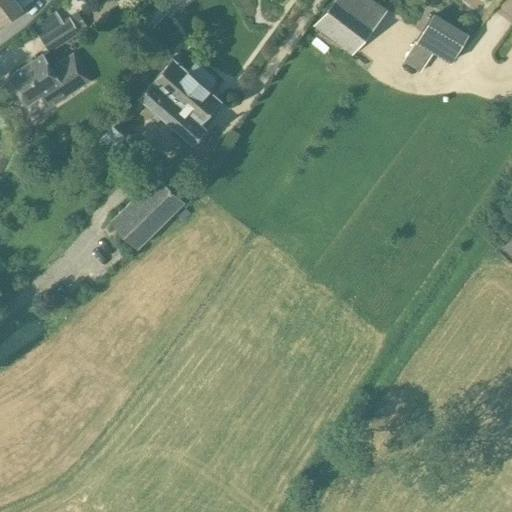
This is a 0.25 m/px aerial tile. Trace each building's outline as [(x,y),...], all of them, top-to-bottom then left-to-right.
[(0,0),(0,24),(22,7),(31,0),(0,0)] [(387,10),(374,0),(332,0),(314,26),(354,55),(387,10)] [(41,34),(40,36),(50,52),(80,33),(79,31),(87,26),(78,12),(70,17),(69,17),(63,21),(41,34)] [(416,41),(451,62),(468,33),(434,12),(416,41)] [(401,60),(417,71),(430,52),(414,41),(401,60)] [(50,107),(68,94),(92,79),(74,52),(51,67),(43,54),(10,76),(27,103),(41,94),(50,107)] [(202,121),(221,99),(209,88),(209,87),(217,78),(196,60),(188,69),(187,70),(172,56),(139,94),(113,124),(112,122),(100,135),(114,147),(125,134),(120,130),(146,100),(194,142),(207,126),(202,121)] [(138,247),(186,201),(159,174),(112,220),(138,247)]
